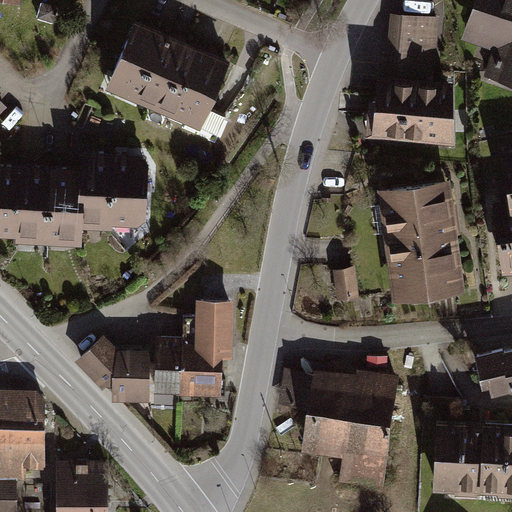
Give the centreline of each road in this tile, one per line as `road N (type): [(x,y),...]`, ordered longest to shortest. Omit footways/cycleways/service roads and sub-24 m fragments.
road 1 (residential): [(34,348),(152,291),(284,131),(316,104)]
road 2 (residential): [(264,333),(360,338),(511,327)]
road 3 (residential): [(316,104),(264,333)]
road 4 (tertiary): [(183,511),(34,348)]
road 5 (residential): [(264,333),(240,451),(191,511)]
road 6 (residential): [(331,61),(198,0)]
road 7 (residential): [(100,0),(59,83),(36,110)]
